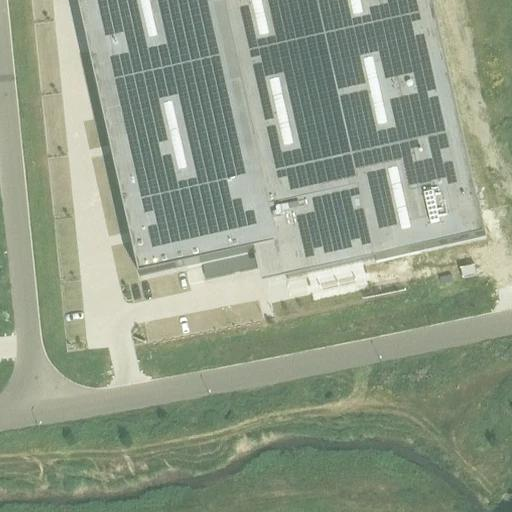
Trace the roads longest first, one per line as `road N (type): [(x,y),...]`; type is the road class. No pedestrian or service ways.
road 1 (unclassified): [(511,321),(33,414)]
road 2 (unclassified): [(0,44),(33,414)]
